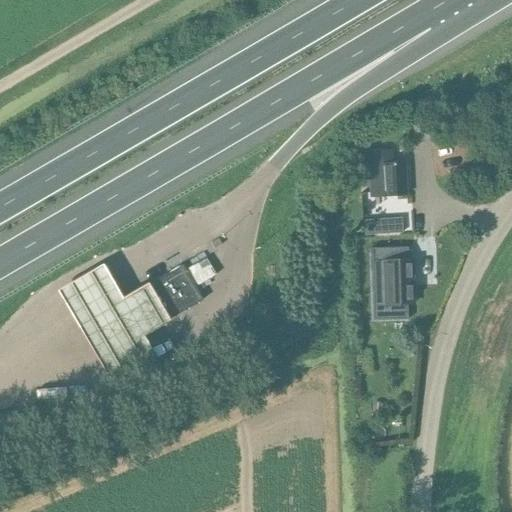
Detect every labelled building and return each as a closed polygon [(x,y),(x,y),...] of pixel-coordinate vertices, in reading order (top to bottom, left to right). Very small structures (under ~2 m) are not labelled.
[(391,164),(390,151),(367,152),(369,197),(405,195),(404,163),(391,164)] [(485,175),(493,182),(501,174),(493,166),(485,175)] [(375,220),(362,221),(363,236),(376,235),(375,220)] [(394,262),(394,248),(369,249),(369,264),(382,263),(383,305),(412,304),(411,261),(394,262)] [(137,338),(202,300),(182,265),(117,303),(137,338)] [(137,338),(117,303),(102,278),(97,269),(53,294),(58,303),(102,377),(115,399),(158,374),(146,352),(137,338)] [(371,404),(370,417),(380,417),(381,404),(371,404)]
